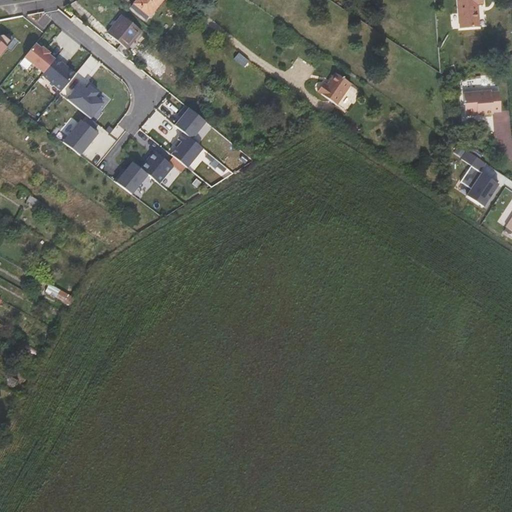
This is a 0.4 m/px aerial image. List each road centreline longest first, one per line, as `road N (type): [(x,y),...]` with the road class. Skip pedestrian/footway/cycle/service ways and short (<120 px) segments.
road 1 (residential): [(48,0),(138,81),(142,106),(129,126)]
road 2 (unknown): [(188,0),(312,95)]
